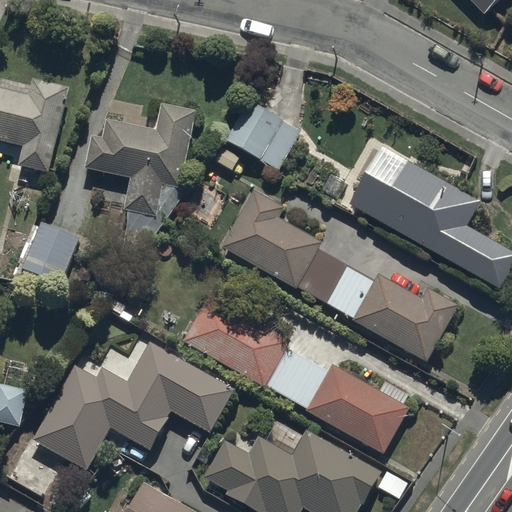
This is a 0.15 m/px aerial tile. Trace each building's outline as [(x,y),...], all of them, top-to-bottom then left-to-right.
[(462,0),(484,23),(508,0),(462,0)] [(20,172),(50,179),(69,97),(0,80),(0,146),(25,152),(20,172)] [(251,109),(227,149),(277,179),(301,139),(251,109)] [(94,147),(88,176),(131,185),(123,219),(158,226),(165,194),(179,197),(196,120),(162,112),(156,139),(106,128),(102,148),(94,147)] [(380,145),(347,204),(500,289),(511,266),(511,250),(466,225),(480,201),(380,145)] [(255,199),(224,255),(299,296),(299,295),(356,327),(354,331),(428,372),(460,315),(429,298),(425,307),(379,282),(376,287),(320,256),(323,249),(280,225),(285,216),(255,199)] [(23,275),(60,292),(81,247),(43,230),(23,275)] [(211,305),(185,350),(265,396),(267,392),(307,416),(306,419),(384,464),(412,415),(404,411),(409,402),(385,388),(380,398),(333,371),(329,378),(289,355),(293,349),(243,321),(246,317),(219,302),(216,307),(211,305)] [(150,350),(128,390),(102,377),(97,386),(76,374),(35,448),(88,477),(111,436),(152,458),(172,421),(211,442),(236,397),(150,350)] [(27,398),(0,392),(0,428),(20,433),(27,398)] [(366,511),(376,494),(400,507),(409,489),(386,477),(384,479),(307,439),(294,463),(260,445),(251,461),(226,448),(207,485),(231,498),(227,506),(238,511),(366,511)] [(181,511),(144,490),(130,511),(181,511)]
